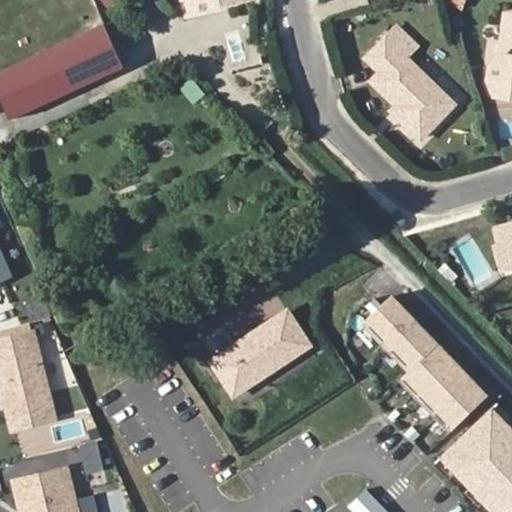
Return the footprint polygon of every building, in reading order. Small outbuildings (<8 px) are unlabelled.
[(511,15),(505,15),(499,55),(490,64),(488,79),(494,96),(511,98),(511,15)] [(0,101),(8,119),(125,65),(104,22),(0,68),(0,101)] [(399,117),(394,121),(416,143),(452,106),(398,53),(409,42),(394,27),(365,58),(379,72),(367,85),(393,110),(399,117)] [(388,115),(394,121),(399,117),(393,110),(388,115)] [(511,226),(503,229),(508,246),(501,247),(507,270),(511,268),(511,226)] [(0,278),(10,275),(0,252),(0,278)] [(488,396),(393,296),(368,321),(413,369),(404,377),(453,429),(488,396)] [(234,397),(310,346),(288,314),(212,363),(234,397)] [(34,331),(0,339),(0,372),(14,428),(56,417),(34,331)] [(511,419),(511,417),(497,402),(493,407),(508,423),(511,419)] [(511,511),(511,426),(508,423),(493,407),(440,457),(455,473),(492,511),(511,511)] [(440,457),(435,461),(450,477),(455,473),(440,457)] [(77,511),(67,470),(21,481),(28,511),(77,511)] [(21,511),(28,511),(21,481),(15,483),(21,511)]
